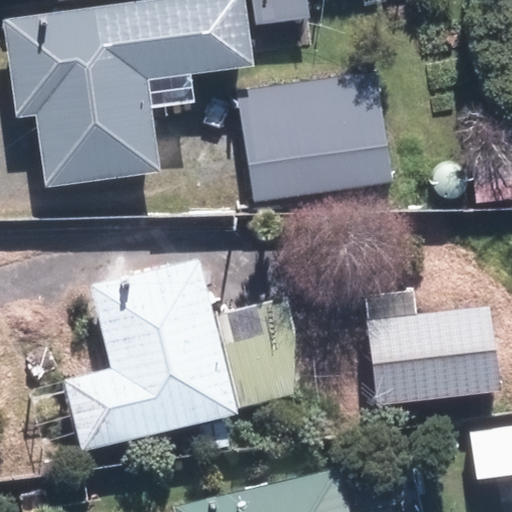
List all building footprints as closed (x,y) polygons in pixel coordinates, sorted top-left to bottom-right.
[(238,0),(163,0),(3,23),(16,115),(32,113),(43,184),(153,168),(140,78),(247,63),(238,0)] [(375,79),(243,97),(257,199),(389,181),(375,79)] [(73,370),(91,440),(244,401),(205,252),(102,278),(122,357),(73,370)] [(373,320),(383,402),(503,388),(494,306),(373,320)] [(359,511),(346,460),(181,502),(183,511),(359,511)]
